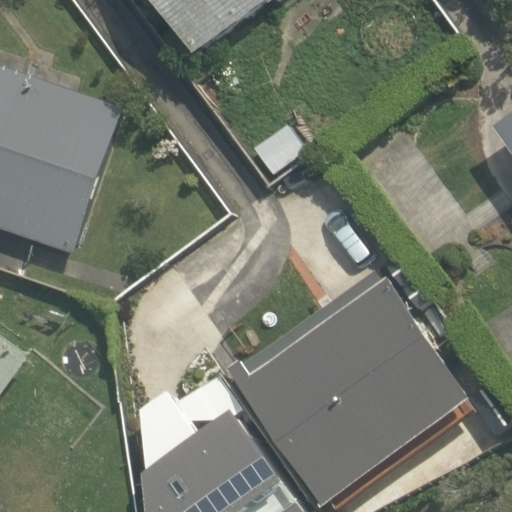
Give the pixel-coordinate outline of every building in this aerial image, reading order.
[(158,0),(201,58),(279,0),(158,0)] [(0,66),(0,228),(80,256),(130,111),(0,66)] [(511,125),(502,132),(511,146),(511,125)] [(312,153),(293,127),(259,151),(279,177),(312,153)] [(476,406),(480,402),(392,281),(389,284),(380,272),(235,372),(330,511),(337,507),(340,511),(345,511),(482,414),(476,406)] [(0,404),(36,358),(0,331),(0,404)] [(308,511),(240,414),(152,479),(155,511),(308,511)]
